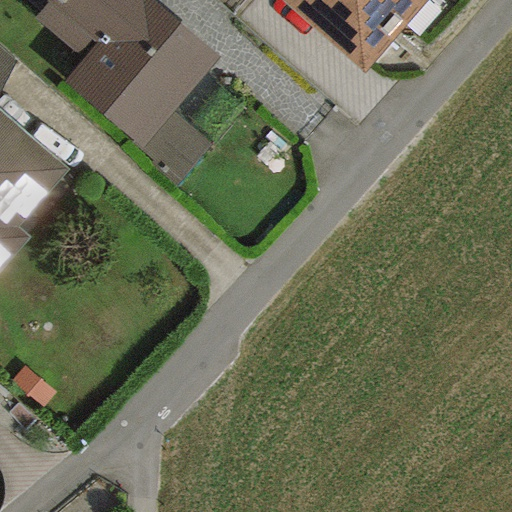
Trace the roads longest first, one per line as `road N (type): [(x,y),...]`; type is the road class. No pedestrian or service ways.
road 1 (residential): [(511,2),(135,422)]
road 2 (residential): [(135,422),(30,511)]
